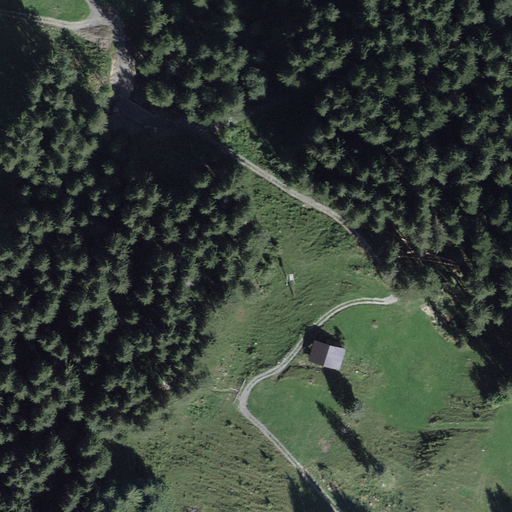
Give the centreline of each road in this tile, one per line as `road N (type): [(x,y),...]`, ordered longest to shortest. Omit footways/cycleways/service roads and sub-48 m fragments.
road 1 (track): [(338,511),(246,414),(242,399),(249,382),(284,364),(333,310),(385,302),(395,289),(336,217),(207,134),(372,53),(370,38),(337,0)]
road 2 (track): [(0,11),(113,32),(93,0)]
